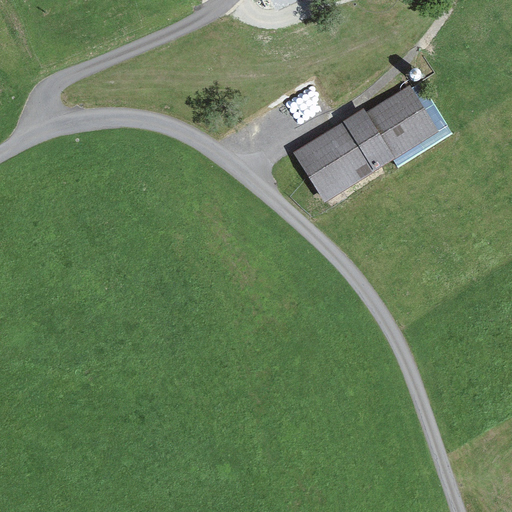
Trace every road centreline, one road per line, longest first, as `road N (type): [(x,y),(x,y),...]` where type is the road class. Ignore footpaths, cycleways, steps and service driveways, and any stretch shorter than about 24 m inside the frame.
road 1 (unclassified): [(459,511),(408,365),(381,313),(342,264),(243,173),(188,134),(128,117),(62,125),(0,154)]
road 2 (track): [(450,6),(377,86),(243,173)]
